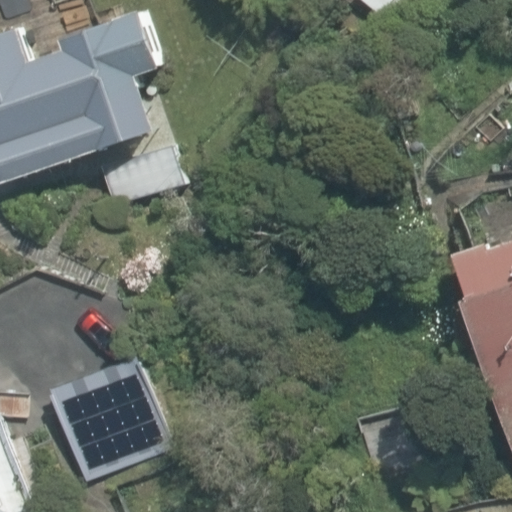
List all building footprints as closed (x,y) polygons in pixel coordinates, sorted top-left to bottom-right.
[(4,54),(2,47),(0,41),(0,182),(142,132),(123,78),(174,59),(152,0),(135,0),(33,37),(35,43),(4,54)] [(359,0),(381,17),(393,0),(359,0)] [(163,128),(95,159),(120,212),(188,181),(163,128)] [(511,222),(424,256),(511,479),(511,222)] [(115,364),(51,391),(89,479),(153,452),(115,364)]
